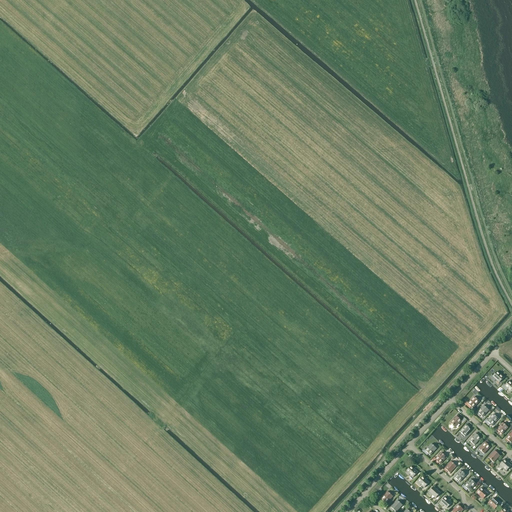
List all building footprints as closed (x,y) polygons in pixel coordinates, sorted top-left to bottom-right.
[(491,375),(489,377),(494,381),(495,380),(499,383),(504,378),(497,372),(493,376),(491,375)] [(511,392),(511,391),(511,384),(509,381),(505,385),(503,384),(501,386),(506,391),(507,389),(511,392)] [(467,401),(465,403),(467,405),(470,408),(471,407),(473,408),(479,402),(474,397),(468,403),(467,401)] [(477,412),(477,413),(476,414),(479,416),(480,415),(482,417),(488,410),(483,406),(477,412)] [(490,424),(492,426),(498,419),(493,414),(487,420),(486,419),(484,421),(489,426),(490,424)] [(459,419),(460,418),(457,415),(456,416),(450,423),(455,428),(461,421),(459,419)] [(498,434),(499,433),(501,435),(508,428),(502,423),(496,430),(495,431),(498,434)] [(469,428),(470,427),(467,424),(466,425),(459,432),(465,437),(471,430),(469,428)] [(478,436),(479,435),(476,433),(475,434),(469,441),(474,445),(480,438),(478,436)] [(488,445),(489,444),(486,441),(485,442),(479,449),(484,454),(490,447),(488,445)] [(424,449),(422,451),(424,452),(427,455),(428,454),(430,456),(436,449),(431,444),(425,450),(424,449)] [(497,454),(499,453),(496,450),(495,451),(494,451),(488,458),(493,463),(500,456),(497,454)] [(434,457),(432,460),(434,461),(437,464),(438,463),(440,464),(446,458),(441,453),(436,459),(434,457)] [(499,465),(500,465),(499,466),(502,469),(503,468),(506,471),(511,466),(504,460),(499,465)] [(446,473),(448,471),(450,473),(456,466),(451,462),(444,469),(445,469),(443,470),(446,473)] [(408,476),(409,475),(413,478),(417,473),(411,466),(406,472),(405,473),(408,476)] [(456,481),(457,480),(459,482),(466,475),(461,471),(454,478),(453,479),(456,481)] [(419,486),(421,485),(424,488),(429,483),(422,477),(417,482),(418,482),(417,483),(419,486)] [(466,491),(467,489),(469,491),(476,484),(470,480),(465,486),(463,484),(461,487),(466,491)] [(432,495),(435,498),(440,493),(433,487),(429,492),(428,494),(431,496),(432,495)] [(481,488),(476,493),(483,499),(488,494),(484,491),(485,490),(482,487),(481,488)] [(383,503),(384,502),(386,503),(393,497),(387,492),(381,499),(380,500),(383,503)] [(443,505),(447,509),(451,503),(444,497),(440,502),(440,503),(439,504),(442,507),(443,505)] [(499,504),(496,501),(497,500),(494,497),(493,499),(492,498),(488,503),(494,510),(499,504)] [(393,511),(394,510),(395,511),(396,511),(402,505),(397,501),(391,508),(390,509),(393,511)]
